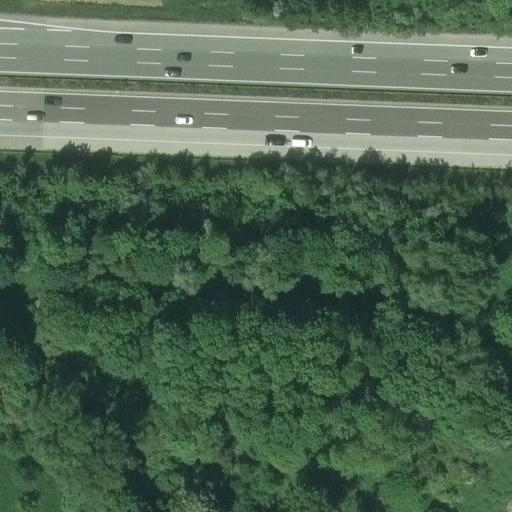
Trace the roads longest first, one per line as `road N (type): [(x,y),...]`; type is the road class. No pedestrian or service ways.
road 1 (motorway): [(0,112),(511,134)]
road 2 (motorway): [(511,71),(0,50)]
